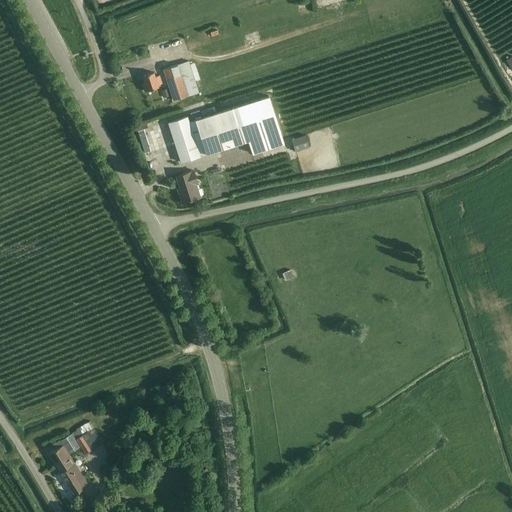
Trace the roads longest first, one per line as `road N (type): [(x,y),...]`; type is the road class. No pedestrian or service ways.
road 1 (unclassified): [(153,226),(409,172),(511,129)]
road 2 (tertiary): [(233,511),(215,366),(153,226)]
road 3 (track): [(404,0),(222,59),(188,55)]
road 4 (tertiary): [(153,226),(80,92)]
